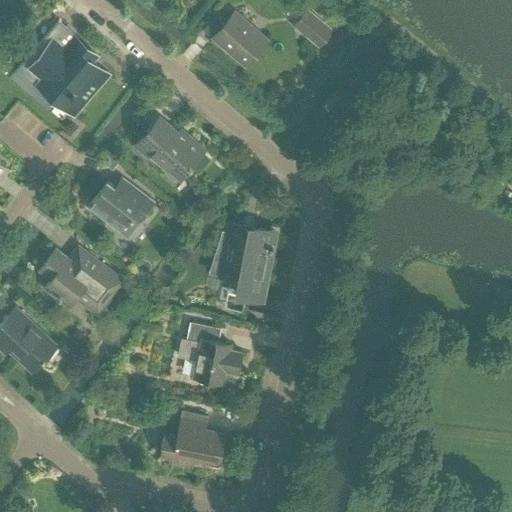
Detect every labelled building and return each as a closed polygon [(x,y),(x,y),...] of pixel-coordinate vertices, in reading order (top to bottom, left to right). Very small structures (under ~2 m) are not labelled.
[(319,46),(332,31),(307,10),(294,26),(319,46)] [(244,66),(267,40),(234,12),(212,38),(244,66)] [(41,52),(28,67),(40,77),(42,79),(38,83),(58,101),(71,111),(77,104),(81,107),(107,77),(98,69),(100,68),(93,62),(90,59),(93,56),(87,52),(90,49),(79,39),(69,31),(69,32),(59,23),(61,21),(59,19),(34,48),(36,50),(37,49),(41,52)] [(188,136),(185,138),(159,116),(134,146),(154,163),(156,160),(179,180),(205,150),(188,136)] [(106,182),(87,207),(120,232),(127,237),(139,222),(154,202),(126,181),(118,191),(106,182)] [(260,300),(274,232),(254,228),(253,231),(231,227),(214,307),(236,311),(239,296),(260,300)] [(56,249),(40,270),(51,278),(45,287),(70,306),(76,299),(98,316),(125,281),(92,256),(77,245),(67,257),(56,249)] [(32,372),(57,347),(16,309),(0,325),(0,347),(7,354),(10,351),(32,372)] [(177,356),(196,360),(192,378),(223,384),(226,373),(238,375),(242,353),(231,350),(232,345),(218,342),(221,328),(190,322),(186,339),(181,338),(177,356)] [(205,429),(208,417),(181,411),(175,437),(164,435),(160,456),(172,459),(171,463),(189,467),(190,462),(204,465),(205,459),(220,462),(226,433),(205,429)]
